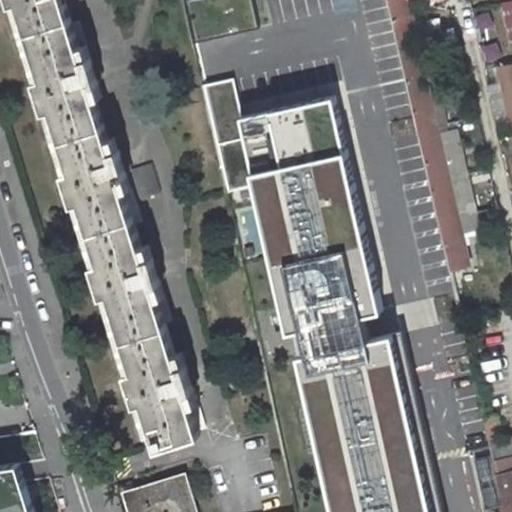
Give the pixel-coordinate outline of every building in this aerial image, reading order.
[(144,401),(159,447),(202,434),(200,429),(207,427),(194,386),(196,385),(191,368),(189,369),(183,351),(176,354),(166,322),(173,319),(160,279),(163,278),(157,261),(155,261),(150,244),(142,247),(135,223),(142,221),(136,200),(128,170),(117,136),(110,138),(97,98),(104,96),(99,78),(101,78),(96,61),(93,61),(81,21),(74,23),(66,0),(12,0),(13,4),(20,3),(43,77),(37,79),(47,111),(53,109),(72,170),(65,172),(75,204),(82,202),(100,262),(94,264),(104,296),(110,294),(134,370),(128,372),(137,403),(144,401)] [(187,0),(193,37),(259,28),(255,0),(187,0)] [(470,264),(408,0),(387,0),(428,172),(450,268),(470,264)] [(510,32),(511,31),(511,0),(508,0),(501,2),(510,32)] [(511,65),(500,68),(506,92),(510,114),(511,121),(511,65)] [(510,114),(506,92),(491,95),(496,117),(510,114)] [(241,120),(253,171),(344,150),(333,99),(241,120)] [(300,357),(335,511),(433,511),(392,332),(371,337),(366,313),(381,310),(344,150),(253,171),(290,329),(304,325),(310,354),(300,357)] [(484,417),(506,511),(511,511),(511,435),(503,438),(497,414),(484,417)] [(46,511),(29,454),(0,459),(0,511),(46,511)] [(489,457),(477,459),(481,477),(493,474),(489,457)] [(196,511),(185,475),(141,488),(144,496),(128,501),(131,511),(196,511)] [(495,485),(484,488),(488,505),(499,502),(495,485)]
